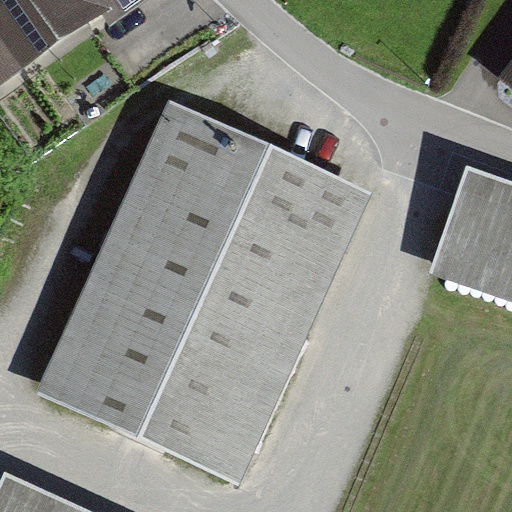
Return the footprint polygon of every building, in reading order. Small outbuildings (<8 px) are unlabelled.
[(0,0),(0,92),(12,108),(152,0),(0,0)] [(511,77),(503,88),(511,94),(511,77)] [(366,202),(167,120),(47,413),(246,494),(366,202)] [(511,204),(467,190),(436,283),(511,308),(511,204)] [(46,511),(0,492),(0,511),(46,511)]
